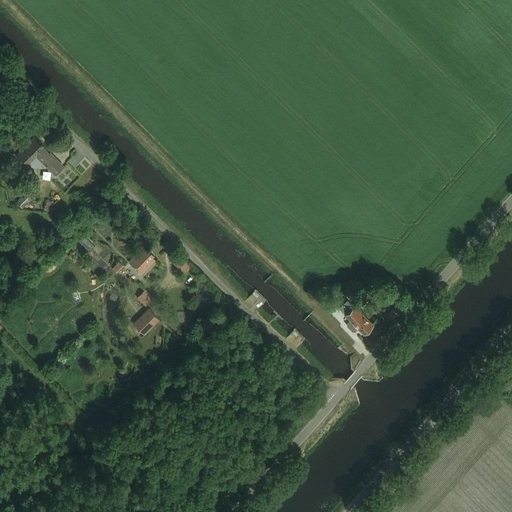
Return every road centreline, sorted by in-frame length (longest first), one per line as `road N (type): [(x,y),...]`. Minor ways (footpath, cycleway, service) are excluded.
road 1 (residential): [(0,63),(337,396)]
road 2 (unclassified): [(337,396),(511,201)]
road 3 (tertiary): [(350,511),(511,331)]
road 4 (unclassified): [(237,511),(337,396)]
